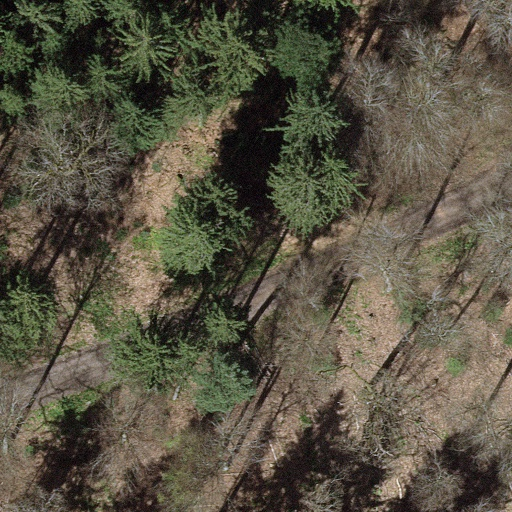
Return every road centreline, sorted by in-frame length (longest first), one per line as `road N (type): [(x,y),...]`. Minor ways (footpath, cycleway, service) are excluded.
road 1 (track): [(0,414),(511,182)]
road 2 (track): [(439,0),(511,100)]
